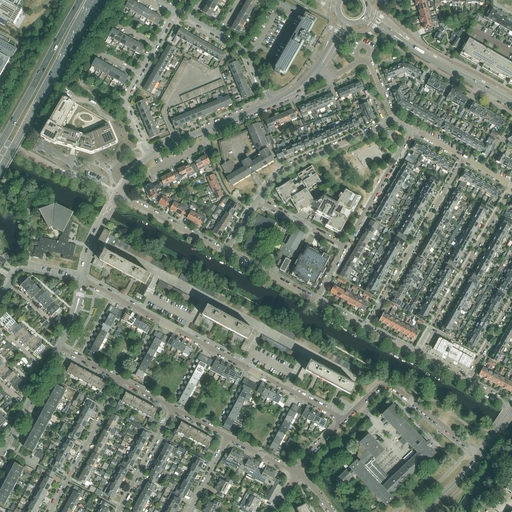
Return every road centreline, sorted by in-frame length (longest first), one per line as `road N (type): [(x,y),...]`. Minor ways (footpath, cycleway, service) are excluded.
road 1 (residential): [(342,419),(82,280)]
road 2 (trunk): [(0,169),(97,0)]
road 3 (residential): [(416,354),(511,186)]
road 4 (residential): [(462,159),(367,327)]
road 5 (residential): [(342,419),(387,387),(477,457)]
road 6 (trunk): [(80,0),(0,144)]
road 7 (residential): [(257,199),(294,162),(386,123)]
road 8 (residential): [(119,380),(49,511)]
road 9 (residential): [(344,247),(411,130)]
road 10 (secondary): [(511,103),(401,40)]
road 11 (residential): [(0,456),(57,345)]
road 12 (residential): [(116,193),(224,251)]
